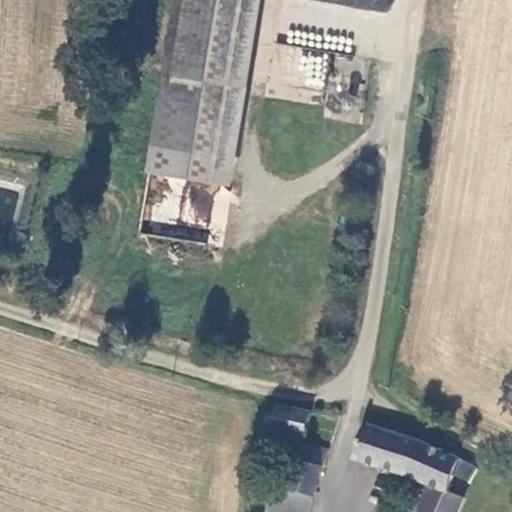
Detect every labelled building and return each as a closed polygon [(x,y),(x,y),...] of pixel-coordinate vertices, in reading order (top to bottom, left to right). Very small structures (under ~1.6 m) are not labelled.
[(177,0),(153,169),(217,178),(244,0),(177,0)] [(312,0),(392,9),(393,0),(312,0)] [(324,87),(327,50),(273,45),(270,83),(324,87)] [(276,432),(307,440),(314,415),(283,407),(281,412),(273,409),(268,410),(265,414),(266,421),(271,423),(278,426),(276,432)] [(433,448),(366,426),(355,459),(430,487),(448,495),(456,479),(470,487),(479,470),(433,448)] [(328,452),(305,445),(292,493),(301,495),(299,507),(311,511),(328,452)] [(292,493),(273,487),(266,511),(310,511),(311,511),(299,507),(301,495),(292,493)] [(430,487),(418,511),(455,511),(461,501),(448,495),(430,487)]
